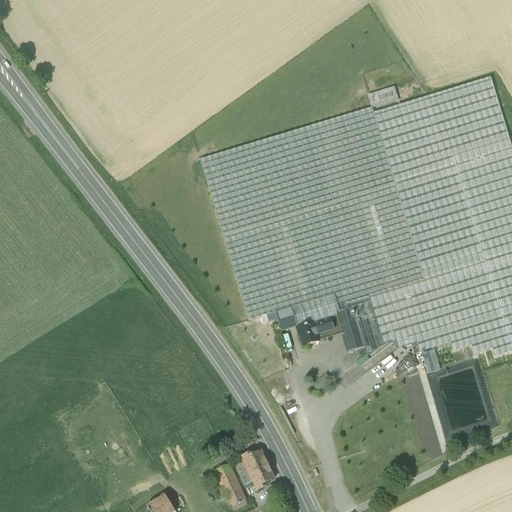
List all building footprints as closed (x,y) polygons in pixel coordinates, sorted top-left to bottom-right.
[(490,79),(373,115),(424,281),(369,297),(383,346),(396,342),(398,350),(417,344),(420,353),(450,344),(453,353),(471,347),(474,355),(492,349),(495,358),(511,352),(511,147),(511,148),(490,79)] [(395,89),(367,98),(371,109),(372,109),(398,101),(395,89)] [(371,109),(200,161),(248,322),(292,309),(334,296),(339,313),(352,309),(355,317),(362,315),(367,334),(360,336),(364,348),(367,358),(383,346),(369,297),(424,281),(373,115),(372,109),(371,109)] [(334,296),(292,309),(297,329),(313,324),(337,317),(337,314),(339,313),(334,296)] [(355,317),(352,309),(339,313),(337,314),(337,317),(348,353),(364,348),(360,336),(355,317)] [(362,315),(355,317),(360,336),(367,334),(362,315)] [(330,319),(313,324),(297,329),(296,329),(298,337),(300,336),(303,347),(319,343),(317,336),(333,331),(330,319)] [(326,376),(313,386),(317,392),(321,389),(323,391),(332,384),(326,376)] [(273,481),(260,454),(253,457),(252,455),(242,459),(243,460),(245,465),(255,486),(258,492),(268,487),(266,485),(273,481)] [(243,460),(235,463),(237,469),(245,465),(243,460)] [(236,480),(228,465),(214,472),(233,511),(248,506),(238,484),(241,483),(239,479),(236,480)] [(245,465),(237,469),(247,490),(255,486),(245,465)] [(255,486),(247,490),(249,496),(258,492),(255,486)] [(174,511),(164,496),(147,507),(150,511),(174,511)]
